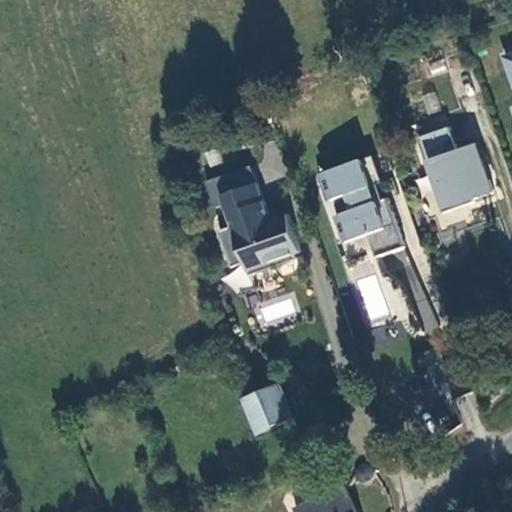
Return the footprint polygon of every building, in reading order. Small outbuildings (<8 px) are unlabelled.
[(511,53),(503,56),(511,75),(511,53)] [(481,143),(459,151),(451,127),(421,138),(433,172),(435,172),(442,194),(440,198),(445,213),(478,202),(477,200),(498,193),(481,143)] [(378,154),(321,174),(330,201),(350,194),(355,210),(339,215),(347,238),(372,230),(381,256),(410,246),(393,197),(388,198),(383,182),(387,181),(378,154)] [(304,253),(291,215),(273,221),(260,184),(224,196),(235,227),(220,232),(233,269),(247,264),(252,278),(280,268),(277,262),(304,253)] [(283,382),(244,399),(259,435),(298,419),(283,382)] [(473,393),(457,395),(461,421),(478,418),(473,393)] [(368,495),(372,491),(371,489),(371,488),(367,482),(361,481),(358,482),(355,483),(353,485),(353,491),(354,494),(356,497),(360,499),(363,499),(368,495)] [(359,511),(347,485),(295,509),(296,511),(359,511)]
